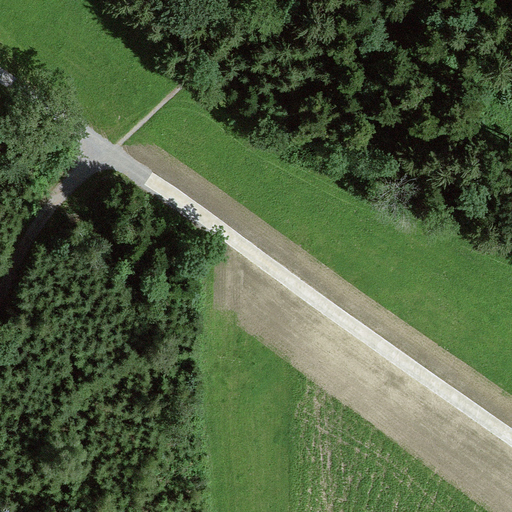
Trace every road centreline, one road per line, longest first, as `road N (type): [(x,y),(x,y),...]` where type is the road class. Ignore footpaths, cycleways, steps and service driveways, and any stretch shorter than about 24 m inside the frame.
road 1 (residential): [(511,436),(111,144),(39,102)]
road 2 (track): [(194,75),(236,57),(511,5)]
road 3 (track): [(0,311),(22,248),(111,144)]
